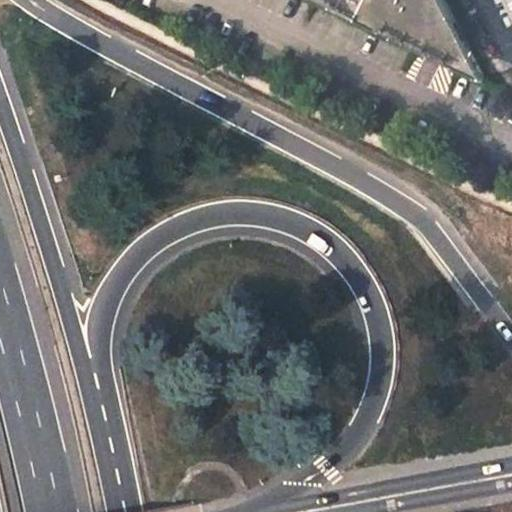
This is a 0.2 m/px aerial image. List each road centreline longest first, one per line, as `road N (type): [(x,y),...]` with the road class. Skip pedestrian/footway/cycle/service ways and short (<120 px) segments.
road 1 (trunk): [(106,430),(101,323),(138,254),(211,216),(255,214),(303,230),(360,283),(379,348),(375,391),(338,455),(243,511)]
road 2 (trunk): [(511,331),(412,208),(32,0)]
road 3 (trunk): [(106,430),(0,96)]
road 4 (trunk): [(53,511),(0,293)]
road 5 (primary): [(511,474),(305,511)]
